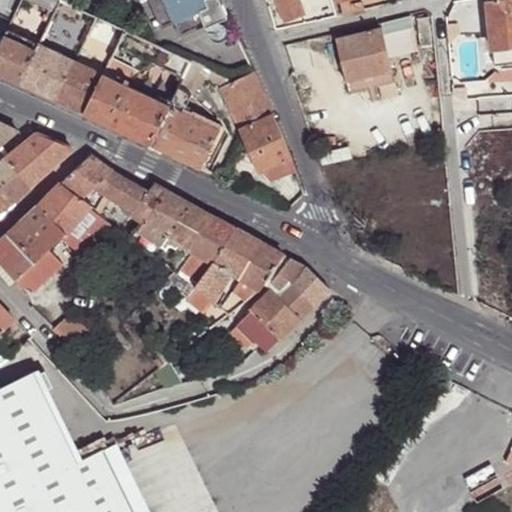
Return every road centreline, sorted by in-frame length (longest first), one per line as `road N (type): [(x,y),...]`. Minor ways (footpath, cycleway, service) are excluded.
road 1 (residential): [(437,0),(472,329)]
road 2 (residential): [(315,245),(93,136)]
road 3 (residential): [(257,42),(318,196),(315,245)]
road 4 (residential): [(257,42),(431,0)]
road 5 (residential): [(472,329),(315,245)]
road 6 (residential): [(0,229),(93,136)]
